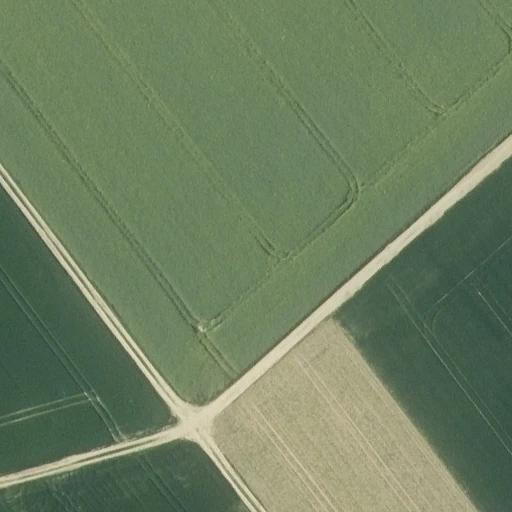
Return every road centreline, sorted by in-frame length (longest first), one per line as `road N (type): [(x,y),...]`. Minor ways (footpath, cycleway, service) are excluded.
road 1 (track): [(511,143),(194,428)]
road 2 (track): [(0,173),(194,428)]
road 3 (track): [(194,428),(0,483)]
